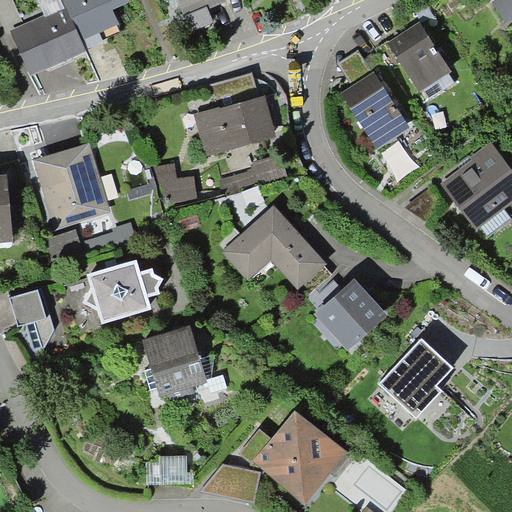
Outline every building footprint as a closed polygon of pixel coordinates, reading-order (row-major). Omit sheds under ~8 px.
[(81,40),(63,0),(60,0),(64,7),(10,30),(30,75),(86,50),(85,49),(81,40)] [(128,1),(127,0),(63,0),(81,40),(99,32),(117,24),(119,23),(113,8),(128,1)] [(177,0),(191,31),(213,21),(208,9),(227,0),(226,0),(177,0)] [(511,0),(493,0),(491,2),(505,24),(511,20),(511,21),(511,0)] [(388,42),(419,91),(423,89),(449,73),(451,71),(419,22),(388,42)] [(120,32),(117,24),(99,32),(102,40),(120,32)] [(102,40),(99,32),(81,40),(85,49),(103,41),(102,40)] [(372,72),(358,50),(338,63),(353,85),(372,72)] [(410,127),(375,71),(372,72),(353,85),(341,92),(377,149),(410,127)] [(252,72),(210,84),(217,108),(259,97),(252,72)] [(455,82),(449,73),(423,89),(429,98),(455,82)] [(276,137),(265,95),(259,97),(217,108),(194,114),(205,156),(276,137)] [(90,142),(33,159),(54,230),(111,213),(107,201),(100,177),(90,142)] [(511,202),(511,169),(491,142),(471,157),(472,159),(441,183),(476,230),(480,226),(504,209),(511,202)] [(259,186),(280,180),(288,178),(282,154),(252,162),(253,166),(259,186)] [(174,163),(153,166),(156,183),(161,182),(163,194),(170,194),(171,208),(198,200),(194,175),(177,178),(174,163)] [(219,178),(224,196),(259,186),(253,166),(247,167),(248,171),(219,178)] [(0,242),(14,242),(8,174),(0,174),(0,242)] [(112,174),(100,177),(107,201),(118,198),(112,174)] [(442,203),(429,188),(407,208),(424,221),(442,203)] [(327,264),(274,205),(221,252),(248,281),(271,261),(298,290),(327,264)] [(511,219),(504,209),(480,226),(488,237),(511,219)] [(113,232),(80,241),(83,252),(135,237),(131,223),(112,228),(113,232)] [(76,230),(47,239),(54,261),(83,252),(80,241),(76,230)] [(137,259),(87,274),(91,287),(83,302),(98,310),(102,323),(153,309),(148,297),(160,293),(159,287),(164,278),(155,273),(152,268),(140,271),(137,259)] [(388,315),(354,278),(315,314),(348,351),(388,315)] [(42,288),(9,298),(18,327),(26,324),(34,351),(44,348),(54,330),(42,288)] [(191,325),(143,340),(151,368),(157,388),(160,397),(208,383),(207,380),(200,358),(191,325)] [(453,367),(421,338),(378,383),(416,418),(442,391),(436,386),(453,367)] [(215,354),(200,358),(207,380),(212,377),(215,354)] [(151,390),(157,388),(151,368),(145,370),(151,390)] [(212,377),(207,380),(208,383),(212,393),(228,388),(223,375),(212,377)] [(348,451),(295,410),(271,438),(260,429),(239,453),(251,463),(253,461),(305,503),(348,451)] [(186,456),(160,456),(160,462),(147,463),(147,484),(195,483),(194,472),(186,472),(186,456)] [(260,472),(223,464),(201,491),(255,502),(260,472)]
